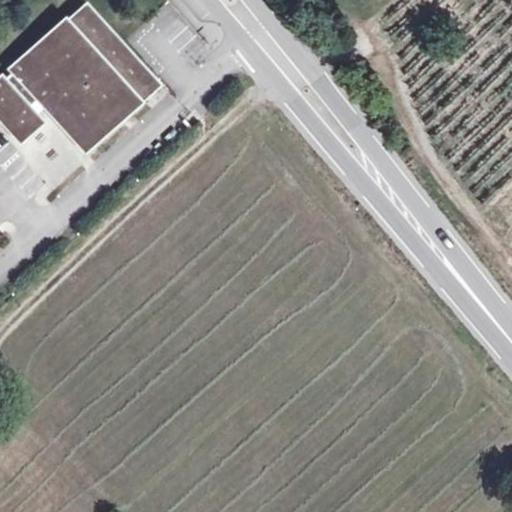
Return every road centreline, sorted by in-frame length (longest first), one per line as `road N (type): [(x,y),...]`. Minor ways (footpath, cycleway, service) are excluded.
road 1 (track): [(0,333),(299,62)]
road 2 (unknown): [(299,62),(334,35),(382,42),(465,188),(511,243)]
road 3 (secondary): [(356,155),(511,341)]
road 4 (secondary): [(205,0),(275,85),(356,155)]
road 5 (secondary): [(356,155),(250,0)]
